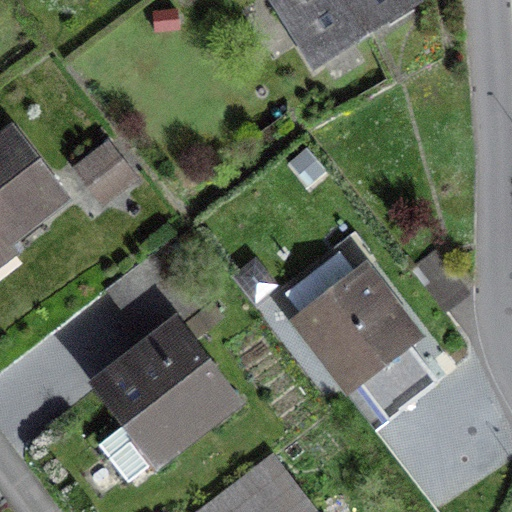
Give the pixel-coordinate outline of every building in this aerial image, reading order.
[(282,0),(318,56),(405,0),(282,0)] [(13,134),(0,144),(0,255),(10,248),(4,241),(61,196),(13,134)] [(109,145),(77,170),(101,201),(133,176),(109,145)] [(99,444),(128,482),(233,400),(178,327),(211,301),(168,245),(116,285),(157,339),(152,344),(149,341),(130,356),(132,359),(99,385),(127,423),(99,444)] [(467,289),(436,250),(413,268),(444,307),(467,289)] [(299,320),(347,384),(342,387),(374,430),(398,412),(399,414),(439,382),(408,342),(415,337),(363,270),(299,320)] [(313,511),(271,457),(199,511),(313,511)]
